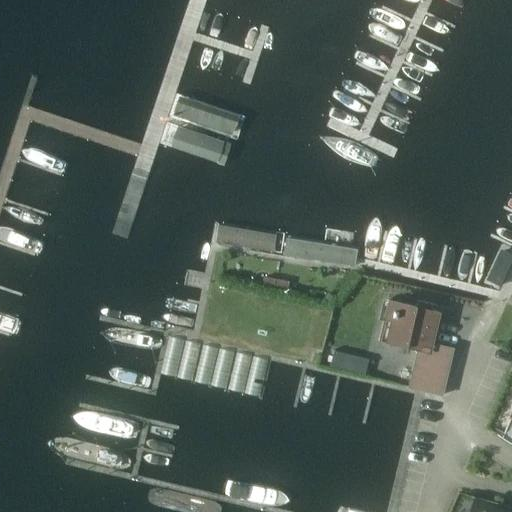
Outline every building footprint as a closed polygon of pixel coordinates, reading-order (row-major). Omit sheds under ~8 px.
[(237,128),(244,105),(181,85),(174,109),(237,128)] [(173,114),(166,135),(222,154),(229,133),(173,114)] [(276,236),(218,225),(215,242),(273,252),(276,236)] [(355,267),(357,250),(286,238),(283,255),(355,267)] [(430,348),(428,353),(431,354),(441,312),(388,299),(383,320),(389,321),(384,343),(421,351),(422,346),(430,348)] [(333,351),(329,367),(350,372),(354,356),(333,351)] [(511,412),(501,437),(511,444),(511,412)] [(506,511),(509,507),(511,508),(511,506),(476,497),(469,511),(506,511)]
